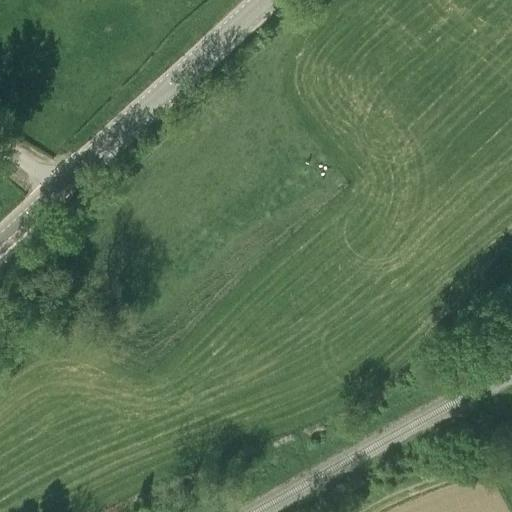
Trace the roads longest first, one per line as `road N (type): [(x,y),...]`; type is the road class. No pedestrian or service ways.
road 1 (tertiary): [(57,190),(266,0)]
road 2 (track): [(511,452),(367,511)]
